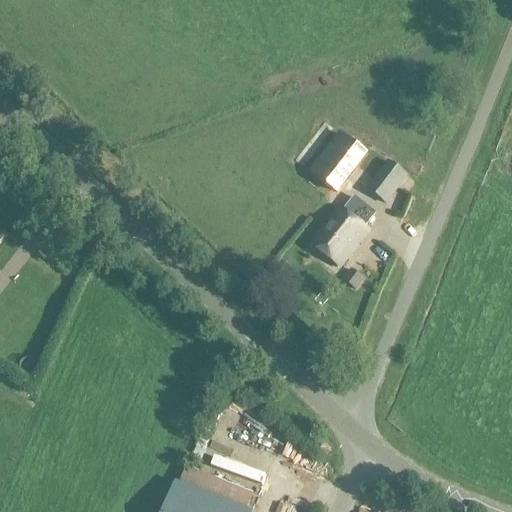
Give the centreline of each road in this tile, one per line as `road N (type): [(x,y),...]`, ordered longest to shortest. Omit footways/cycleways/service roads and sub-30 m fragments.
road 1 (tertiary): [(359,439),(0,103)]
road 2 (unclassified): [(359,439),(371,381),(511,40)]
road 3 (tertiary): [(489,511),(421,483),(359,439)]
